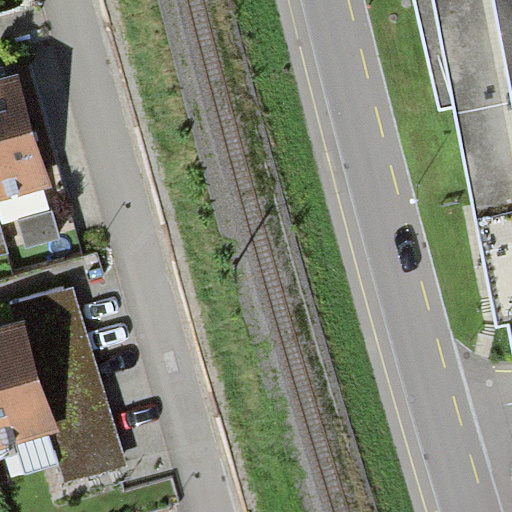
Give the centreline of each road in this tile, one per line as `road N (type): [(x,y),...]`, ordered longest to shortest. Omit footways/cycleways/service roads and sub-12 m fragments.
road 1 (residential): [(222,511),(79,0)]
road 2 (tertiary): [(469,511),(331,0)]
